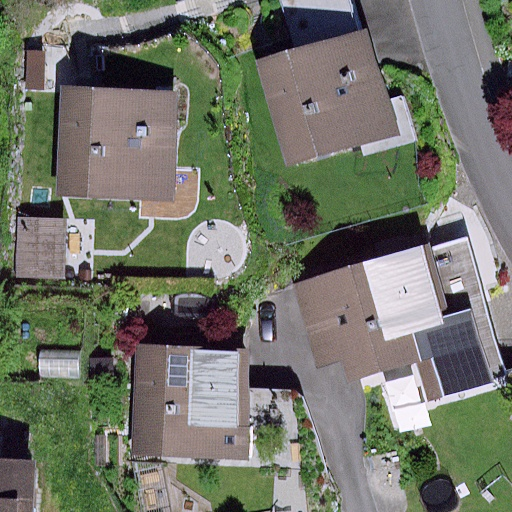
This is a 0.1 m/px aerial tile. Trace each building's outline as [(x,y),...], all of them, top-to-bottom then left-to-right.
[(278,0),(294,52),(362,34),(351,0),(278,0)] [(294,52),(257,63),(286,167),(391,138),(362,34),(294,52)] [(48,76),(26,75),(25,99),(47,100),(48,76)] [(174,93),(62,88),(58,197),(170,201),(174,93)] [(64,220),(16,218),(14,276),(62,278),(64,220)] [(511,372),(469,233),(292,287),(317,366),(339,359),(346,383),(414,362),(428,406),(511,380),(511,372)] [(244,462),(249,351),(135,345),(130,456),(244,462)] [(110,359),(90,360),(91,385),(110,385),(110,359)] [(325,471),(299,392),(266,393),(268,466),(325,471)] [(0,511),(31,511),(34,462),(0,460),(0,511)]
